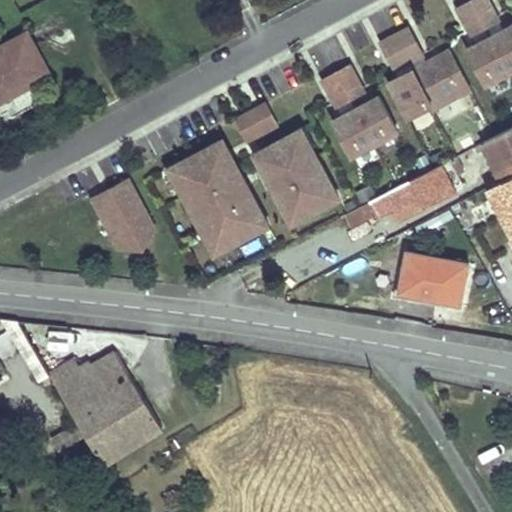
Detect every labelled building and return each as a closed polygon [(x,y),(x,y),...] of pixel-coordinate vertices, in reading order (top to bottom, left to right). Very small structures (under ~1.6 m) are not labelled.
[(472,0),(458,8),(472,34),(500,20),(489,0),(472,0)] [(511,25),(467,49),(486,85),(511,71),(511,25)] [(382,43),(396,69),(424,54),(410,28),(382,43)] [(28,33),(0,47),(0,100),(50,73),(28,33)] [(450,50),(390,82),(408,117),(431,105),(433,109),(472,89),(450,50)] [(323,79),(337,106),(365,91),(351,64),(323,79)] [(399,131),(380,96),(332,121),(351,156),(399,131)] [(267,103),(242,116),(253,137),(278,124),(267,103)] [(242,116),(237,120),(247,140),(253,137),(242,116)] [(511,173),(511,126),(484,141),(503,178),(511,173)] [(303,128),(297,131),(306,148),(311,145),(303,128)] [(297,131),(261,151),(276,179),(292,171),(294,176),(273,188),(288,217),(302,210),(306,217),(340,198),(311,145),(306,148),(297,131)] [(223,139),(217,142),(238,181),(223,189),(227,196),(248,185),(223,139)] [(238,181),(217,142),(179,163),(182,169),(173,174),(193,212),(198,209),(206,225),(201,228),(212,248),(227,239),(231,246),(269,225),(248,185),(227,196),(223,189),(238,181)] [(276,179),(261,151),(255,154),(273,188),(294,176),(292,171),(276,179)] [(467,174),(457,155),(450,159),(460,178),(467,174)] [(460,178),(450,159),(372,200),(380,216),(405,202),(412,214),(465,187),(460,178)] [(182,169),(179,163),(169,168),(173,174),(182,169)] [(511,173),(503,178),(485,188),(511,239),(511,173)] [(129,179),(111,189),(98,209),(120,248),(143,248),(154,231),(170,222),(153,191),(140,199),(129,179)] [(98,209),(111,189),(92,199),(98,209)] [(198,209),(193,212),(201,228),(206,225),(198,209)] [(302,210),(288,217),(292,224),(306,217),(302,210)] [(227,239),(212,248),(215,254),(231,246),(227,239)] [(461,304),(469,262),(408,250),(400,293),(461,304)] [(242,274),(239,269),(232,273),(235,278),(242,274)] [(39,380),(50,374),(37,352),(17,319),(1,317),(39,380)] [(75,359),(50,374),(86,434),(103,461),(162,426),(116,349),(92,364),(90,360),(80,366),(75,359)]
